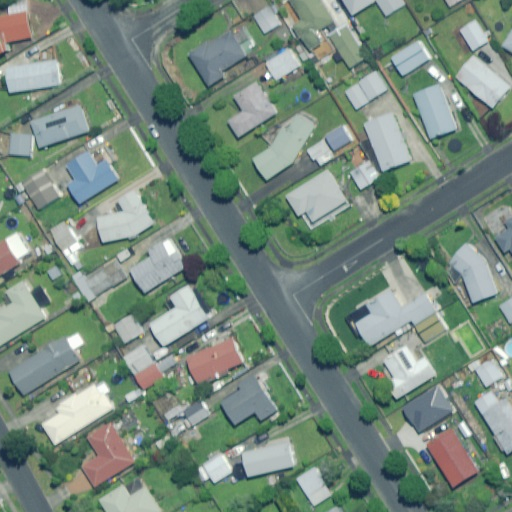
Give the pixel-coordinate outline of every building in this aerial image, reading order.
[(335,23),(320,0),(289,0),(303,21),(294,27),(310,52),(323,44),(317,34),(335,23)] [(342,0),(352,17),(375,4),(372,0),(342,0)] [(405,6),(401,0),(376,0),(376,1),(387,18),(405,6)] [(464,0),(445,0),(451,9),(464,0)] [(282,26),(273,8),(255,16),(264,35),(282,26)] [(35,38),(28,9),(10,13),(11,16),(0,17),(0,56),(12,53),(10,43),(35,38)] [(491,42),(477,21),(461,32),(475,52),(491,42)] [(439,24),(428,32),(432,39),(444,31),(439,24)] [(367,59),(347,26),(330,36),(350,69),(367,59)] [(224,72),(226,70),(225,68),(236,62),(237,64),(248,57),(232,31),(210,45),(209,43),(190,55),(210,87),(227,77),(224,72)] [(430,61),(419,42),(391,59),(402,78),(430,61)] [(301,67),(291,50),(266,65),(276,82),(301,67)] [(511,88),(475,58),(458,79),(495,110),(511,88)] [(62,86),(58,61),(11,69),(15,93),(62,86)] [(360,84),(371,101),(388,91),(376,73),(360,84)] [(278,115),(258,83),(234,98),(244,113),(229,123),(239,139),(278,115)] [(371,101),(360,84),(345,93),(356,111),(371,101)] [(458,130),(440,86),(414,96),(432,141),(458,130)] [(90,133),(81,107),(32,124),(40,150),(90,133)] [(260,151),(262,155),(255,159),(269,181),(297,163),(317,127),(313,124),(316,119),(306,113),(302,119),(298,116),(289,131),(285,128),(280,135),(276,132),(267,143),(269,145),(260,151)] [(412,161),(393,114),(366,125),(385,173),(412,161)] [(354,140),(345,126),(326,137),(335,152),(354,140)] [(31,136),(10,135),(9,156),(30,157),(31,136)] [(322,167),(334,158),(329,152),(331,151),(324,141),(308,152),(315,162),(317,160),(322,167)] [(98,164),(91,154),(71,166),(79,180),(67,187),(80,207),(121,181),(107,158),(98,164)] [(381,180),(371,161),(350,173),(360,191),(381,180)] [(61,198),(45,171),(34,178),(36,182),(26,188),(39,211),(61,198)] [(350,207),(329,172),(287,197),(299,217),(302,216),(311,231),(350,207)] [(157,225),(138,188),(119,197),(126,213),(97,219),(102,244),(136,237),(157,225)] [(511,219),(492,232),(505,254),(511,251),(511,253),(511,219)] [(67,223),(51,233),(76,275),(85,269),(75,254),(82,249),(67,223)] [(188,269),(170,239),(150,251),(154,258),(134,270),(148,293),(188,269)] [(21,264),(7,240),(0,244),(0,277),(5,275),(8,280),(16,275),(13,269),(21,264)] [(455,284),(464,276),(473,304),(498,296),(486,258),(466,244),(440,266),(455,284)] [(126,280),(117,264),(83,284),(92,300),(126,280)] [(62,276),(57,267),(47,273),(53,282),(62,276)] [(33,295),(25,282),(7,292),(14,304),(0,312),(0,347),(55,315),(40,291),(33,295)] [(211,320),(209,317),(214,313),(196,284),(191,288),(167,302),(173,313),(150,327),(164,349),(211,320)] [(405,309),(394,291),(378,300),(381,305),(369,312),(366,306),(351,315),(371,348),(414,322),(416,325),(437,313),(427,295),(405,309)] [(511,324),(511,299),(499,308),(510,326),(511,324)] [(145,334),(134,315),(115,327),(126,345),(145,334)] [(446,332),(437,317),(416,329),(426,344),(446,332)] [(85,345),(78,333),(67,340),(65,337),(42,351),(43,352),(10,373),(24,397),(81,362),(74,351),(85,345)] [(244,365),(232,339),(186,360),(199,388),(230,374),(229,371),(244,365)] [(165,380),(144,344),(121,358),(143,393),(165,380)] [(398,402),(439,376),(428,359),(420,364),(410,348),(386,363),(395,379),(387,384),(398,402)] [(504,378),(492,360),(480,367),(477,362),(468,367),(472,373),(476,371),(487,388),(504,378)] [(278,412),(256,377),(219,401),(235,427),(256,414),(262,422),(278,412)] [(114,409),(98,383),(57,409),(61,415),(42,427),(55,447),(114,409)] [(499,404),(492,393),(476,404),(497,436),(494,438),(507,457),(511,454),(511,409),(505,400),(499,404)] [(434,415),(425,399),(407,410),(417,426),(434,415)] [(210,416),(202,402),(183,413),(192,427),(210,416)] [(183,413),(179,406),(160,417),(164,424),(183,413)] [(136,463),(113,424),(88,439),(99,457),(82,468),(95,489),(136,463)] [(481,472),(454,431),(427,448),(454,489),(481,472)] [(173,444),(168,436),(155,444),(160,452),(173,444)] [(296,468),(290,444),(247,454),(252,478),(296,468)] [(233,473),(218,450),(206,458),(210,463),(203,467),(214,484),(233,473)] [(334,495),(316,468),(297,480),(314,507),(334,495)] [(131,498),(124,486),(100,501),(107,511),(161,511),(146,488),(131,498)]
